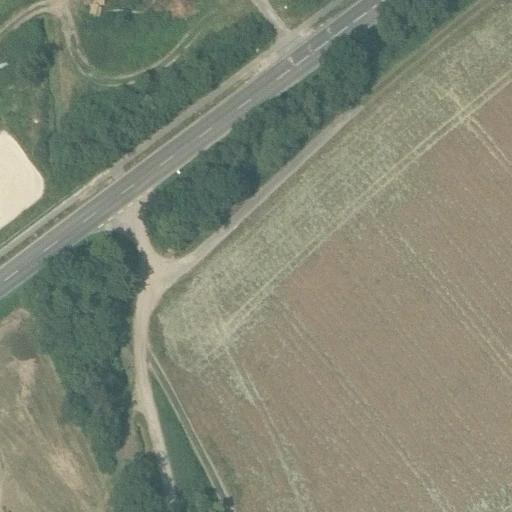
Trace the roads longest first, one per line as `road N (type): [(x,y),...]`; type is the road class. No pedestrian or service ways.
road 1 (tertiary): [(0,283),(384,0)]
road 2 (track): [(149,288),(482,0)]
road 3 (track): [(128,189),(149,288),(137,328),(139,377),(175,511)]
road 4 (track): [(137,328),(226,511)]
